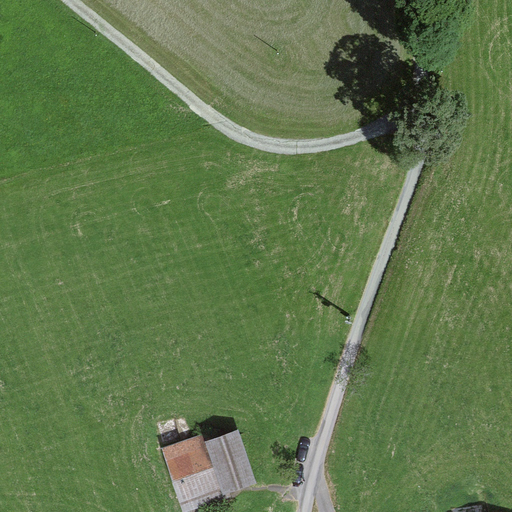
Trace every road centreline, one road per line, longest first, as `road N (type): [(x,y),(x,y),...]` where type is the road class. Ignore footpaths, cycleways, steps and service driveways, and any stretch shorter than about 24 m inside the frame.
road 1 (residential): [(303,511),(412,164),(420,0)]
road 2 (track): [(420,114),(292,146),(230,130),(70,0)]
